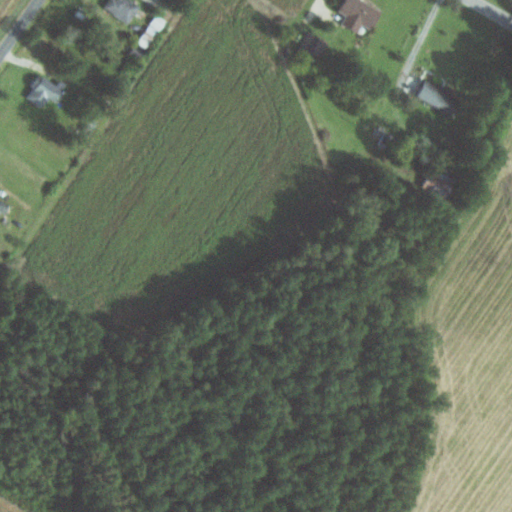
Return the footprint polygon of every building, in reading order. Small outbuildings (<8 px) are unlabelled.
[(108,0),(103,8),(128,23),(139,4),(132,0),(108,0)] [(345,15),(340,23),(357,32),(361,24),(371,29),(381,10),(362,0),(343,0),(337,11),(345,15)] [(296,53),(315,64),(327,42),(308,31),(296,53)] [(49,97),(56,101),(64,87),(39,73),(26,98),(43,107),(49,97)] [(459,96),(425,79),(416,97),(451,114),(459,96)] [(421,189),(446,199),(454,177),(429,167),(421,189)]
